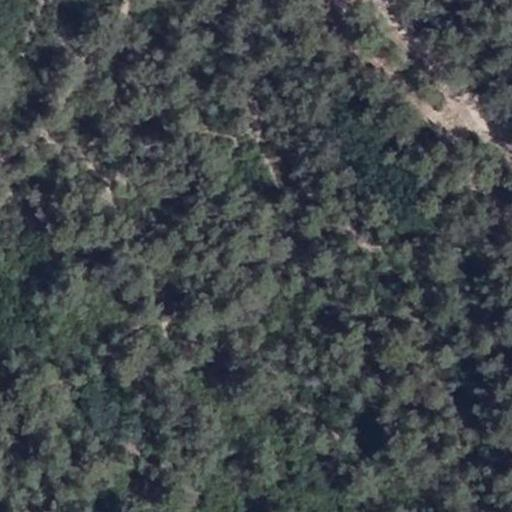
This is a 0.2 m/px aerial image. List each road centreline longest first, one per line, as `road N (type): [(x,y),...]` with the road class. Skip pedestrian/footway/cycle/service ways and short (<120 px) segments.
road 1 (track): [(381,0),(511,139)]
road 2 (track): [(114,0),(108,37),(0,145)]
